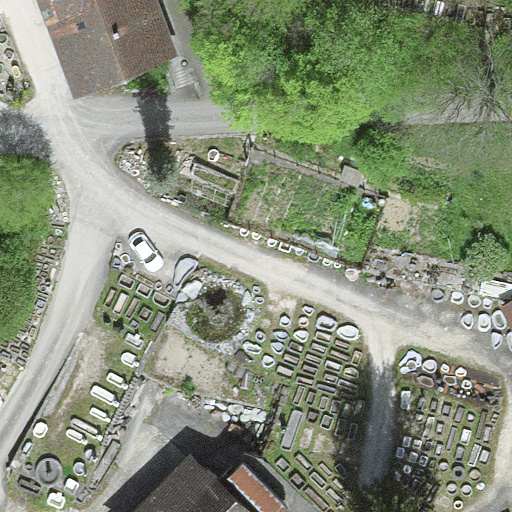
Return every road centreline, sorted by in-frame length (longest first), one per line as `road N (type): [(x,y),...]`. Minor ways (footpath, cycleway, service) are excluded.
road 1 (residential): [(88,124),(353,101),(511,100)]
road 2 (residential): [(88,124),(93,174),(80,266),(0,445)]
